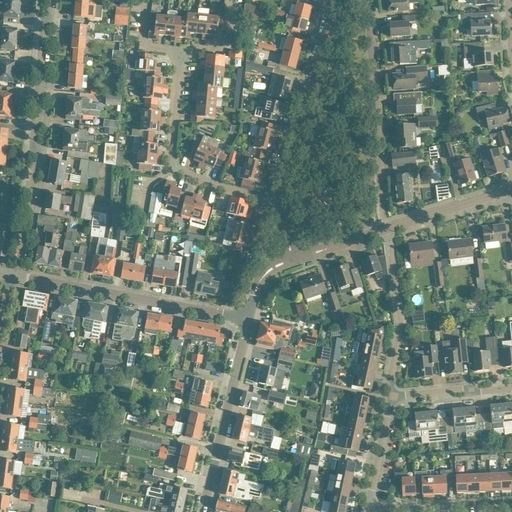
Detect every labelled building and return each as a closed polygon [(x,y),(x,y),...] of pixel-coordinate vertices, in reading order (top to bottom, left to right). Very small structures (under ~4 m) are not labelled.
[(0,0),(0,7),(19,9),(19,0),(5,0),(5,1),(0,0)] [(419,0),(387,0),(389,12),(394,12),(396,12),(409,11),(408,5),(408,4),(419,3),(419,0)] [(311,7),(297,3),(293,17),(308,21),(311,7)] [(96,7),(88,6),(75,5),(73,5),(73,10),(75,10),(74,17),(95,19),(96,7)] [(0,13),(4,14),(4,18),(18,19),(19,9),(0,7),(0,13)] [(199,9),(198,16),(196,34),(202,35),(202,40),(206,41),(208,17),(209,10),(199,9)] [(170,42),(175,42),(177,18),(176,18),(177,13),(176,12),(169,11),(168,12),(167,17),(165,36),(171,37),(170,42)] [(159,36),(165,36),(167,17),(156,16),(157,12),(151,12),(149,26),(148,39),(158,41),(159,36)] [(483,14),(473,14),(461,15),(462,31),(471,30),(471,37),(481,37),(491,36),(490,35),(491,34),(491,26),(490,26),(490,21),(483,22),(483,14)] [(188,15),(188,19),(185,38),(189,39),(190,34),(196,34),(198,16),(188,15)] [(128,17),(115,16),(114,25),(127,26),(128,21),(128,17)] [(305,32),(308,21),(288,16),(287,18),(284,29),(296,33),(297,30),(305,32)] [(414,16),(412,16),(402,17),(402,23),(390,23),(390,37),(409,36),(409,23),(414,22),(414,16)] [(225,18),(208,17),(206,41),(210,41),(211,36),(217,37),(218,31),(223,31),(225,18)] [(177,18),(175,42),(179,43),(179,38),(185,38),(188,19),(177,18)] [(74,25),(73,39),(86,40),(94,41),(95,33),(86,32),(87,26),(74,25)] [(0,31),(0,39),(16,41),(17,29),(3,28),(2,32),(0,31)] [(288,38),(284,52),(298,56),(302,42),(288,38)] [(0,45),(1,46),(1,50),(15,51),(16,41),(0,39),(0,45)] [(86,40),(73,39),(72,49),(74,49),(73,56),(83,57),(84,50),(85,50),(86,40)] [(399,63),(400,65),(417,64),(416,51),(417,50),(431,49),(430,41),(394,43),(394,49),(391,49),(392,63),(399,63)] [(257,47),(277,52),(279,47),(259,42),(257,47)] [(112,60),(116,60),(124,61),(125,44),(119,43),(119,48),(113,48),(112,60)] [(492,52),(484,52),(481,52),(480,43),(470,43),(463,44),(464,60),(472,59),(472,67),(492,66),(492,52)] [(298,56),(284,52),(280,66),(295,70),(298,56)] [(124,66),(124,69),(136,70),(136,71),(147,72),(160,73),(161,68),(156,68),(156,61),(151,61),(152,55),(139,54),(138,60),(137,59),(137,60),(134,60),(131,61),(129,63),(128,67),(124,66)] [(200,62),(200,66),(224,68),(225,57),(206,56),(205,62),(200,62)] [(70,65),(69,77),(82,78),(83,66),(83,59),(73,58),(72,65),(70,65)] [(0,71),(14,72),(15,61),(5,60),(0,59),(0,71)] [(273,69),(267,68),(245,62),(246,73),(251,74),(251,72),(271,77),(273,69)] [(205,70),(204,77),(223,79),(224,68),(200,66),(200,70),(205,70)] [(438,66),(439,75),(449,74),(449,66),(438,66)] [(426,67),(416,67),(406,68),(406,74),(393,75),(394,89),(402,88),(402,90),(415,89),(415,81),(426,80),(426,67)] [(93,77),(99,77),(103,77),(104,70),(93,69),(93,77)] [(0,71),(0,81),(13,83),(14,72),(0,71)] [(145,78),(144,88),(168,90),(168,86),(163,85),(164,79),(160,79),(160,73),(147,72),(147,78),(145,78)] [(477,74),(478,93),(487,92),(487,96),(497,95),(496,79),(491,80),(491,74),(477,74)] [(272,75),(272,77),(267,95),(273,97),(287,100),(292,81),(272,75)] [(82,78),(69,77),(68,88),(81,90),(82,78)] [(199,82),(198,86),(218,88),(218,89),(222,89),(223,79),(204,77),(204,83),(199,82)] [(193,92),(192,96),(217,99),(218,89),(218,88),(198,86),(198,92),(193,92)] [(145,99),(144,105),(157,106),(158,100),(162,100),(162,94),(167,94),(168,90),(144,88),(143,99),(145,99)] [(451,90),(443,91),(443,99),(451,98),(451,90)] [(0,105),(10,107),(11,106),(12,105),(12,101),(11,100),(11,96),(7,95),(7,93),(0,92),(0,105)] [(421,92),(403,94),(393,94),(394,105),(395,106),(397,106),(398,115),(399,115),(400,115),(403,115),(403,114),(415,114),(415,106),(422,106),(421,92)] [(105,105),(120,106),(121,97),(106,96),(105,105)] [(197,101),(196,107),(216,109),(217,99),(192,96),(192,100),(197,101)] [(68,97),(66,109),(96,111),(96,105),(88,104),(89,99),(68,97)] [(288,106),(266,100),(264,108),(256,108),(254,117),(278,122),(279,116),(285,118),(288,106)] [(10,107),(0,105),(0,119),(4,120),(5,118),(9,118),(10,113),(11,112),(11,109),(10,108),(10,107)] [(142,110),(141,121),(165,123),(165,119),(160,118),(161,112),(157,111),(157,106),(144,105),(144,110),(142,110)] [(490,105),(481,107),(476,109),(479,123),(486,121),(488,130),(502,126),(502,124),(509,123),(506,108),(492,111),(490,105)] [(216,109),(196,107),(196,113),(191,112),(190,123),(203,124),(204,118),(215,120),(216,109)] [(96,111),(66,109),(66,119),(80,121),(80,116),(89,117),(99,118),(100,111),(96,111)] [(436,117),(423,118),(418,119),(419,128),(437,126),(436,117)] [(117,129),(118,129),(119,121),(104,120),(103,127),(109,128),(117,129)] [(141,137),(141,138),(154,139),(155,133),(159,133),(160,127),(164,127),(165,123),(141,121),(140,130),(132,129),(131,136),(141,137)] [(259,128),(256,138),(279,144),(280,140),(275,139),(277,132),(273,131),(275,126),(262,122),(261,128),(259,128)] [(414,125),(406,125),(396,126),(397,139),(394,139),(395,148),(414,146),(413,138),(415,138),(414,125)] [(0,141),(7,142),(8,130),(0,129),(0,141)] [(64,141),(94,143),(95,137),(89,136),(89,134),(87,131),(65,129),(64,141)] [(505,131),(497,134),(501,147),(509,145),(505,131)] [(251,136),(247,152),(247,153),(266,158),(268,152),(272,153),(273,147),(278,148),(279,144),(256,138),(251,136)] [(139,143),(138,153),(138,154),(162,156),(162,152),(157,151),(158,145),(154,144),(154,139),(141,138),(141,143),(139,143)] [(197,168),(201,169),(214,140),(208,138),(205,145),(201,143),(200,145),(195,143),(190,155),(195,157),(193,161),(199,163),(197,168)] [(214,140),(201,169),(205,171),(207,166),(213,169),(215,165),(220,167),(225,155),(219,153),(220,151),(216,149),(219,142),(214,140)] [(94,143),(64,141),(63,151),(87,153),(90,154),(90,149),(94,146),(94,143)] [(454,157),(449,143),(442,145),(446,159),(454,157)] [(103,164),(115,166),(116,160),(117,151),(117,145),(105,144),(103,164)] [(480,154),(487,177),(504,172),(499,157),(501,157),(499,149),(480,154)] [(246,159),(243,169),(267,175),(268,171),(263,169),(266,158),(247,153),(247,152),(245,151),(243,159),(246,159)] [(138,154),(138,153),(133,153),(132,163),(137,164),(139,164),(138,170),(151,172),(152,166),(156,166),(157,160),(162,160),(162,156),(138,154)] [(404,166),(403,154),(391,155),(392,167),(404,166)] [(453,164),(457,176),(460,186),(476,181),(469,159),(453,164)] [(52,160),(50,173),(70,176),(71,170),(65,169),(66,163),(60,162),(60,161),(59,161),(58,161),(52,160)] [(80,177),(87,178),(96,179),(98,163),(80,160),(79,171),(81,171),(80,177)] [(267,175),(243,169),(238,168),(237,175),(239,178),(243,179),(241,185),(240,188),(253,192),(254,188),(255,183),(259,184),(261,178),(266,179),(267,175)] [(69,182),(70,176),(50,173),(48,184),(54,185),(56,186),(56,185),(62,186),(63,181),(69,182)] [(393,176),(397,204),(413,202),(409,174),(393,176)] [(166,205),(177,208),(180,196),(182,190),(175,188),(177,183),(166,181),(163,193),(169,195),(166,205)] [(450,193),(437,195),(437,203),(452,198),(450,193)] [(72,198),(47,194),(45,209),(58,211),(59,204),(70,205),(72,198)] [(91,220),(94,197),(80,194),(78,213),(77,218),(91,220)] [(181,216),(191,219),(197,195),(193,194),(192,199),(180,196),(177,208),(175,214),(181,215),(181,216)] [(197,195),(191,219),(190,223),(205,227),(207,221),(211,208),(205,207),(206,203),(200,201),(201,196),(197,195)] [(226,214),(233,216),(250,220),(251,215),(246,214),(248,208),(243,206),(244,201),(232,198),(230,203),(229,203),(226,214)] [(90,237),(98,238),(103,238),(105,227),(106,215),(103,214),(93,213),(90,237)] [(38,216),(37,224),(55,228),(57,219),(38,216)] [(248,225),(250,220),(233,216),(232,221),(234,222),(231,232),(254,239),(255,234),(251,233),(252,226),(248,225)] [(0,223),(1,224),(0,227),(0,256),(6,258),(9,241),(6,240),(10,220),(0,218),(0,223)] [(116,241),(117,241),(122,242),(125,219),(119,218),(116,241)] [(483,228),(484,238),(484,243),(500,241),(500,242),(506,241),(504,225),(483,228)] [(254,239),(231,232),(226,231),(222,245),(229,246),(228,248),(241,252),(243,246),(247,247),(248,241),(253,242),(254,239)] [(41,265),(47,266),(53,235),(47,233),(45,246),(47,246),(47,249),(37,247),(34,263),(36,264),(37,265),(40,265),(41,265)] [(157,233),(155,241),(163,242),(164,234),(157,233)] [(186,234),(186,237),(188,238),(187,241),(195,243),(196,236),(186,234)] [(53,235),(47,266),(53,267),(54,268),(58,269),(59,268),(60,268),(63,253),(54,251),(54,248),(57,249),(59,236),(53,235)] [(90,274),(101,276),(106,248),(107,239),(103,238),(98,238),(95,257),(94,256),(92,264),(91,273),(90,273),(90,274)] [(447,243),(448,253),(449,260),(472,257),(470,240),(456,242),(454,239),(449,240),(448,243),(447,243)] [(433,260),(432,252),(431,242),(422,243),(422,245),(409,247),(409,245),(410,259),(411,262),(433,260)] [(71,256),(71,260),(69,270),(83,272),(87,248),(80,247),(78,257),(71,256)] [(106,248),(101,276),(103,276),(102,278),(108,279),(108,277),(113,278),(113,277),(115,260),(114,260),(115,249),(106,248)] [(190,259),(188,274),(195,275),(199,249),(191,248),(190,254),(191,254),(190,259)] [(165,272),(167,262),(168,256),(164,255),(163,260),(162,260),(156,259),(155,264),(154,270),(153,274),(151,284),(163,286),(165,272)] [(165,272),(163,286),(176,288),(178,274),(173,273),(176,257),(168,256),(165,272)] [(388,277),(385,258),(377,261),(376,256),(361,261),(365,270),(366,276),(374,273),(377,280),(388,277)] [(188,274),(190,259),(187,259),(183,258),(181,273),(188,274)] [(473,260),(475,278),(483,277),(481,260),(473,260)] [(444,287),(443,279),(441,268),(441,263),(433,264),(436,288),(444,287)] [(121,279),(132,281),(134,266),(123,264),(121,279)] [(333,270),(336,280),(339,289),(349,285),(353,296),(364,293),(362,287),(361,284),(356,270),(350,272),(347,265),(333,270)] [(134,266),(132,281),(143,283),(145,268),(134,266)] [(206,292),(205,294),(216,296),(220,278),(198,273),(194,294),(201,295),(202,291),(206,292)] [(300,284),(303,293),(305,300),(326,293),(320,275),(312,278),(312,279),(300,284)] [(24,322),(30,323),(35,294),(24,292),(21,307),(26,308),(24,322)] [(327,296),(332,312),(340,310),(334,293),(327,296)] [(35,294),(30,323),(37,325),(39,311),(45,312),(48,296),(35,294)] [(55,322),(61,324),(66,300),(55,298),(51,319),(56,320),(55,322)] [(66,300),(61,324),(67,325),(67,327),(72,328),(72,331),(76,332),(79,318),(74,317),(77,302),(66,300)] [(84,332),(92,334),(96,305),(86,303),(83,319),(84,319),(82,326),(84,328),(85,329),(84,332)] [(96,305),(92,334),(99,335),(102,322),(105,323),(108,307),(96,305)] [(300,306),(295,309),(298,315),(303,312),(300,306)] [(122,340),(127,311),(117,309),(114,325),(115,325),(113,341),(122,342),(122,340)] [(139,313),(127,311),(122,340),(130,341),(131,338),(132,339),(134,337),(139,313)] [(158,330),(160,317),(148,315),(144,333),(156,336),(157,330),(158,330)] [(173,319),(160,317),(158,330),(170,332),(173,319)] [(42,340),(48,341),(52,323),(45,321),(42,340)] [(177,337),(190,340),(191,333),(194,333),(194,332),(192,332),(193,326),(194,326),(195,325),(196,323),(185,321),(184,328),(179,327),(177,337)] [(259,327),(258,333),(276,337),(280,338),(290,340),(291,333),(293,325),(272,321),(271,326),(260,323),(260,325),(259,327)] [(502,342),(504,368),(511,367),(511,322),(509,323),(511,341),(502,342)] [(191,333),(190,340),(189,344),(191,344),(199,346),(200,341),(203,325),(196,323),(195,325),(194,326),(193,326),(192,332),(194,332),(194,333),(191,333)] [(210,326),(203,325),(200,341),(210,343),(211,337),(208,336),(208,334),(210,335),(211,329),(210,329),(210,328),(209,327),(210,326)] [(220,328),(210,326),(209,327),(210,328),(210,329),(211,329),(210,335),(208,334),(208,336),(211,337),(210,343),(222,345),(224,336),(219,335),(220,328)] [(367,334),(365,345),(382,348),(383,344),(381,343),(382,337),(384,337),(383,327),(374,327),(372,335),(367,334)] [(276,337),(258,333),(255,346),(273,350),(273,349),(278,350),(279,344),(275,343),(276,337)] [(14,347),(24,349),(25,349),(28,336),(17,335),(14,347)] [(306,336),(305,343),(315,345),(316,338),(306,336)] [(170,350),(180,351),(181,341),(172,340),(170,350)] [(467,352),(465,340),(452,341),(453,350),(443,351),(443,357),(445,367),(446,367),(447,375),(462,373),(461,363),(468,362),(467,352)] [(473,352),(474,362),(475,372),(489,370),(488,364),(491,364),(490,355),(498,355),(496,342),(486,343),(487,351),(473,352)] [(357,354),(358,354),(378,358),(379,352),(381,353),(382,348),(365,345),(359,343),(357,354)] [(414,352),(415,359),(414,359),(416,378),(424,377),(424,379),(430,378),(430,377),(432,376),(432,374),(431,364),(438,363),(436,346),(435,346),(435,345),(430,346),(431,347),(425,347),(425,351),(414,352)] [(281,348),(279,356),(295,360),(297,351),(281,348)] [(14,352),(12,366),(26,368),(28,354),(14,352)] [(135,361),(135,358),(136,354),(129,353),(126,369),(133,370),(135,361)] [(103,365),(117,367),(119,356),(104,354),(103,365)] [(151,365),(153,355),(148,354),(144,354),(143,359),(143,362),(142,363),(151,365)] [(361,366),(378,369),(379,364),(377,364),(378,358),(358,354),(356,365),(361,366)] [(295,360),(279,356),(278,364),(293,367),(295,360)] [(208,360),(206,368),(214,370),(215,361),(208,360)] [(137,362),(135,369),(143,371),(144,363),(137,362)] [(26,368),(12,366),(10,380),(25,382),(25,378),(35,380),(39,380),(40,370),(26,368)] [(102,366),(100,381),(113,383),(115,368),(102,366)] [(259,384),(268,386),(273,387),(275,376),(283,378),(284,372),(263,366),(259,384)] [(361,366),(359,376),(359,377),(373,380),(375,373),(377,374),(378,369),(361,366)] [(172,378),(183,380),(184,372),(174,370),(172,378)] [(119,387),(130,389),(133,377),(122,375),(119,387)] [(359,377),(359,376),(354,375),(351,386),(356,387),(366,389),(365,391),(373,393),(374,386),(372,385),(373,380),(359,377)] [(194,379),(191,392),(210,396),(213,383),(194,379)] [(34,387),(42,388),(43,381),(39,380),(35,380),(34,387)] [(42,388),(34,387),(33,395),(41,397),(41,396),(56,398),(57,390),(42,388)] [(9,388),(7,402),(21,404),(23,390),(9,388)] [(238,405),(238,407),(240,407),(248,409),(252,410),(262,413),(264,414),(267,406),(259,404),(261,396),(242,391),(241,393),(240,400),(238,405)] [(267,401),(284,405),(286,395),(270,391),(267,401)] [(210,396),(191,392),(189,403),(194,404),(193,405),(207,408),(210,396)] [(354,396),(352,406),(367,409),(368,404),(370,404),(372,397),(364,395),(364,398),(354,396)] [(109,398),(107,398),(100,397),(98,414),(106,415),(109,398)] [(153,407),(179,413),(180,406),(155,400),(153,407)] [(21,404),(7,402),(5,416),(19,418),(21,404)] [(505,405),(501,405),(503,423),(503,428),(504,429),(509,428),(511,427),(511,403),(510,404),(510,403),(505,404),(505,405)] [(491,417),(483,418),(485,430),(503,428),(503,423),(501,405),(498,405),(498,404),(493,405),(493,406),(490,406),(491,417)] [(350,417),(367,421),(368,416),(366,415),(367,409),(352,406),(348,405),(345,416),(350,417)] [(467,409),(464,409),(466,427),(466,431),(476,430),(476,431),(479,431),(485,430),(483,418),(476,419),(475,415),(474,408),(472,408),(472,407),(467,408),(467,409)] [(453,421),(446,422),(447,435),(460,433),(459,427),(466,427),(464,409),(460,409),(460,408),(455,409),(455,410),(452,410),(453,421)] [(114,409),(111,422),(123,425),(126,412),(114,409)] [(429,412),(426,413),(428,431),(433,430),(433,432),(436,436),(447,435),(446,422),(445,418),(437,419),(437,412),(434,412),(434,411),(429,412)] [(415,425),(408,426),(408,431),(409,436),(409,439),(419,437),(422,437),(421,432),(428,431),(426,413),(423,413),(422,412),(417,413),(417,414),(414,414),(415,422),(415,425)] [(176,417),(161,413),(159,419),(167,421),(175,423),(176,417)] [(191,413),(188,425),(202,428),(205,416),(191,413)] [(29,423),(37,424),(50,426),(51,417),(38,415),(37,419),(30,418),(29,423)] [(238,416),(235,427),(273,437),(275,430),(250,424),(251,419),(238,416)] [(350,417),(348,427),(362,430),(364,425),(366,425),(367,421),(350,417)] [(320,433),(326,434),(329,424),(323,422),(320,433)] [(4,424),(3,438),(17,440),(19,426),(4,424)] [(188,425),(184,424),(181,436),(185,437),(185,438),(199,441),(202,428),(188,425)] [(341,426),(339,436),(339,437),(346,438),(363,441),(363,437),(361,437),(362,430),(348,427),(341,426)] [(273,437),(235,427),(232,439),(246,443),(247,437),(272,443),(273,437)] [(159,452),(167,454),(168,449),(161,448),(162,439),(131,431),(128,444),(159,452)] [(93,433),(91,442),(100,443),(101,434),(93,433)] [(363,441),(346,438),(339,437),(337,447),(331,446),(330,452),(347,456),(348,450),(358,452),(359,446),(361,446),(363,441)] [(17,440),(3,438),(1,452),(15,454),(17,440)] [(197,449),(187,446),(183,445),(181,445),(180,447),(178,448),(176,456),(180,457),(194,461),(197,449)] [(263,448),(262,454),(267,455),(267,458),(271,459),(273,450),(268,449),(263,448)] [(166,460),(167,454),(159,452),(159,453),(144,449),(142,459),(157,462),(158,458),(166,460)] [(232,464),(234,465),(234,463),(242,465),(241,467),(257,471),(260,456),(230,449),(227,461),(232,463),(232,464)] [(82,451),(80,463),(94,465),(97,454),(82,451)] [(194,461),(180,457),(177,470),(191,473),(194,461)] [(0,459),(0,473),(12,475),(14,462),(0,459)] [(340,461),(338,471),(338,472),(353,475),(355,464),(340,461)] [(154,469),(152,476),(175,482),(176,475),(154,469)] [(336,482),(335,482),(351,485),(353,475),(338,472),(338,471),(331,470),(328,480),(336,482)] [(225,471),(222,483),(260,492),(262,486),(244,481),(245,476),(225,471)] [(440,477),(433,477),(434,495),(447,494),(446,484),(453,483),(452,471),(440,471),(440,477)] [(511,471),(501,472),(501,474),(502,492),(502,493),(511,493),(510,491),(511,491),(511,471)] [(51,472),(51,480),(58,481),(59,472),(51,472)] [(414,478),(415,485),(421,485),(422,495),(423,495),(423,498),(434,498),(434,495),(433,477),(427,477),(426,472),(414,472),(414,478)] [(12,475),(0,473),(0,488),(10,489),(12,475)] [(415,485),(414,478),(407,478),(406,473),(395,473),(392,486),(402,486),(402,496),(416,495),(415,485)] [(501,474),(490,475),(490,492),(502,492),(501,474)] [(143,481),(156,484),(158,478),(145,475),(143,481)] [(467,476),(468,493),(472,493),(472,495),(478,494),(478,493),(479,493),(478,475),(467,476)] [(490,475),(478,475),(479,493),(490,492),(490,475)] [(456,494),(468,493),(467,476),(455,476),(456,494)] [(46,496),(54,497),(56,483),(48,482),(46,496)] [(335,482),(333,492),(333,493),(349,496),(351,497),(354,487),(351,486),(351,485),(335,482)] [(260,492),(222,483),(219,494),(245,501),(251,500),(252,496),(259,498),(260,492)] [(146,496),(156,499),(157,498),(163,500),(165,493),(172,495),(170,501),(170,502),(184,505),(187,490),(163,485),(160,484),(159,490),(158,490),(150,488),(148,489),(147,495),(146,495),(146,496)] [(293,500),(300,502),(303,488),(296,487),(293,500)] [(109,491),(107,500),(114,502),(116,492),(109,491)] [(331,503),(346,507),(349,496),(333,493),(333,492),(325,491),(323,501),(331,503)] [(0,496),(0,510),(7,511),(9,497),(0,496)] [(157,498),(156,499),(155,505),(159,506),(157,511),(181,511),(184,505),(170,502),(170,501),(163,500),(157,498)] [(285,511),(298,511),(300,502),(289,499),(285,511)] [(222,511),(243,511),(245,507),(244,506),(232,504),(232,503),(218,500),(215,510),(222,511)] [(345,511),(346,507),(331,503),(329,511),(345,511)]
